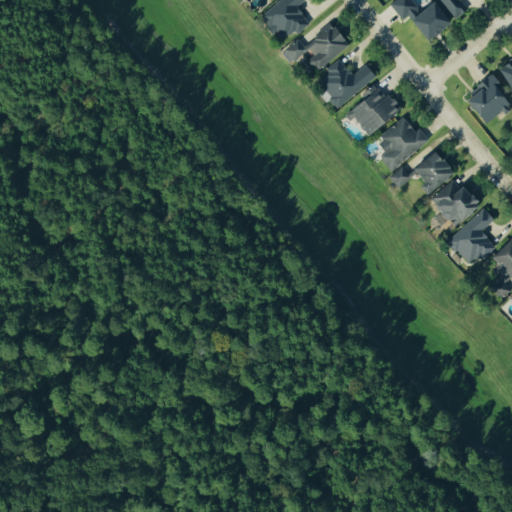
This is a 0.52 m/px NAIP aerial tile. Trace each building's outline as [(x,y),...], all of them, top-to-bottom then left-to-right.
[(308,23),(294,6),(301,0),(277,0),(258,15),(268,27),(271,25),(281,38),(292,29),(295,33),(308,23)] [(403,21),(417,7),(410,0),(392,0),(388,5),(403,21)] [(466,9),(458,0),(438,0),(453,19),(466,9)] [(448,20),(430,1),(408,20),(426,40),(448,20)] [(317,71),(347,44),(328,23),(303,46),(296,38),(280,53),(289,63),(306,48),(313,54),(306,60),(317,71)] [(511,56),(496,65),(507,88),(511,85),(511,56)] [(337,107),(374,76),(364,64),(351,74),(340,61),(315,81),(337,107)] [(461,97),(483,125),(508,105),(496,89),(500,86),(491,73),(461,97)] [(345,111),(366,136),(398,109),(376,84),(345,111)] [(373,140),(383,153),(379,156),(389,170),(428,140),(418,127),(413,131),(403,117),(373,140)] [(450,173),(434,151),(410,167),(422,183),(417,185),(423,193),(450,173)] [(410,176),(400,165),(387,177),(397,188),(410,176)] [(476,205),(452,178),(428,199),(439,212),(433,217),(439,224),(447,218),(453,225),(476,205)] [(492,219),(482,208),(445,241),(469,267),(492,245),(479,231),(492,219)] [(511,274),(511,241),(508,238),(489,257),(505,273),(490,288),(500,298),(510,289),(504,283),(511,274)]
